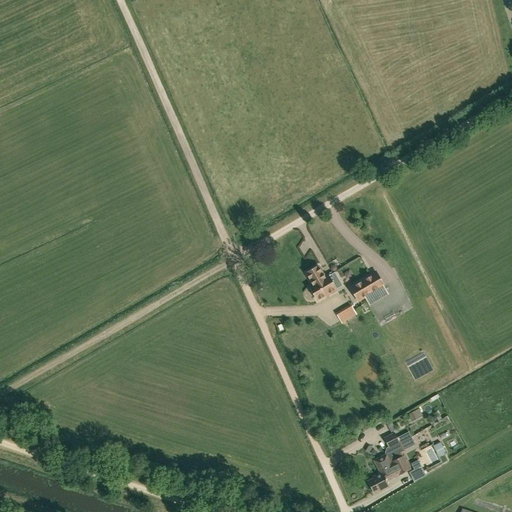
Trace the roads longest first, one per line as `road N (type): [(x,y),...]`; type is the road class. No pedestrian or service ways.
road 1 (track): [(119,0),(343,511)]
road 2 (unclassified): [(233,260),(511,98)]
road 3 (track): [(0,395),(233,260)]
road 4 (track): [(0,443),(205,511)]
